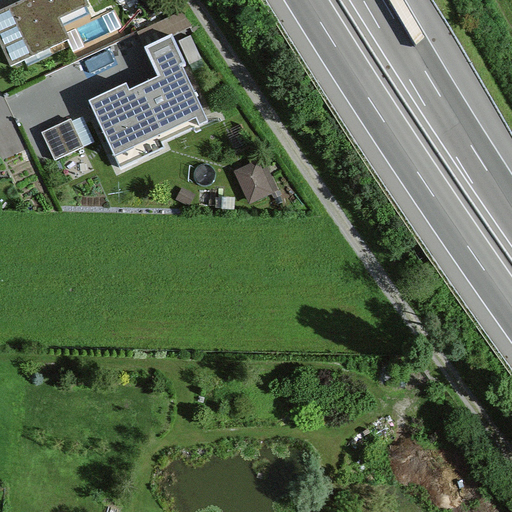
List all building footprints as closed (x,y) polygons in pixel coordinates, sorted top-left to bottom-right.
[(79,0),(42,0),(0,18),(0,42),(12,72),(71,47),(60,22),(84,11),(79,0)] [(155,39),(191,27),(187,14),(150,26),(155,39)] [(125,90),(89,107),(115,162),(195,124),(199,132),(207,127),(181,73),(186,70),(172,40),(143,54),(157,83),(128,97),(125,90)] [(71,122),(42,135),(54,163),(95,144),(83,119),(72,124),(71,122)] [(233,173),(249,208),(279,194),(267,169),(262,172),(258,162),(233,173)]
